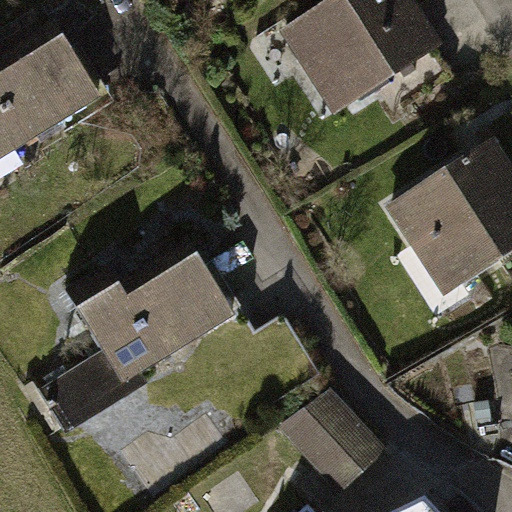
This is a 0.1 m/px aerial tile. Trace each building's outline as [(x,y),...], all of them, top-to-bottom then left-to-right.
[(422,0),(327,0),(281,29),(334,113),(449,42),(422,0)] [(0,50),(0,158),(104,98),(66,34),(10,67),(0,50)] [(511,169),(493,140),(392,205),(447,290),(511,248),(511,169)] [(113,259),(68,287),(107,352),(44,390),(69,432),(149,383),(143,372),(244,312),(196,234),(124,277),(113,259)] [(334,387),(277,425),(337,492),(386,448),(334,387)] [(332,511),(331,511),(328,511),(313,511),(307,506),(300,511),(443,511),(431,498),(396,511),(332,511)]
